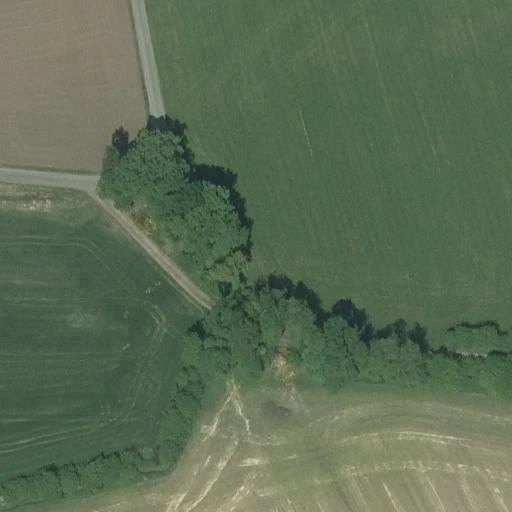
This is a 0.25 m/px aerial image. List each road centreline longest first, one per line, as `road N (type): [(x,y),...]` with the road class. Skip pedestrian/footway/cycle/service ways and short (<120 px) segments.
road 1 (track): [(511,362),(236,327),(209,316),(98,182)]
road 2 (track): [(156,100),(192,297)]
